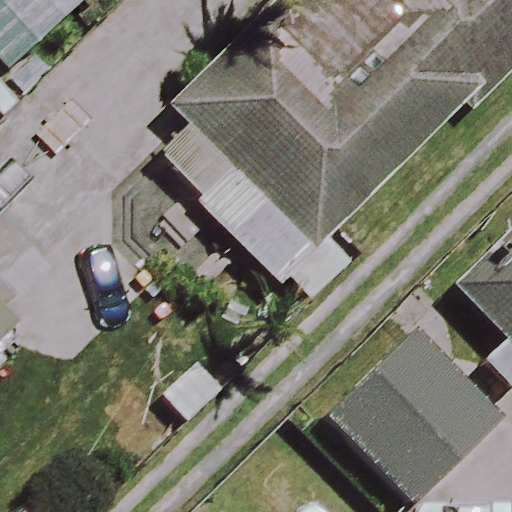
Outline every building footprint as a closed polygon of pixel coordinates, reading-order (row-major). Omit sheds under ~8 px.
[(0,0),(0,80),(71,15),(57,0),(0,0)] [(511,64),(511,0),(393,0),(389,4),(384,0),(284,0),(129,145),(190,211),(267,294),(511,64)] [(511,241),(445,311),(511,376),(511,241)] [(0,435),(54,384),(0,327),(0,435)] [(412,511),(492,432),(406,347),(322,431),(404,511),(412,511)]
